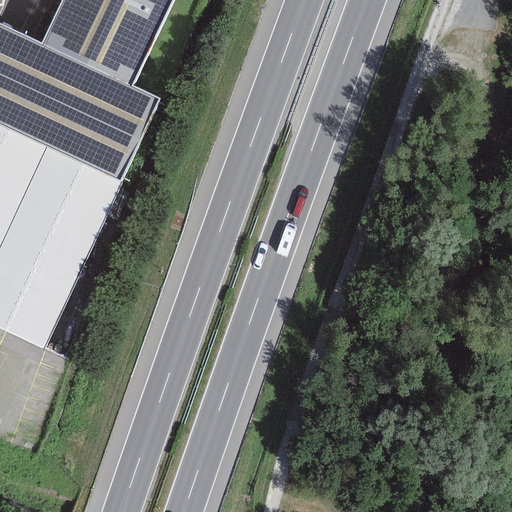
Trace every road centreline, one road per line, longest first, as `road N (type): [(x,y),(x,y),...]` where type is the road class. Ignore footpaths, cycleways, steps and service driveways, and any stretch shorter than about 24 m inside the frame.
road 1 (motorway): [(185,511),(369,0)]
road 2 (motorway): [(307,0),(123,511)]
